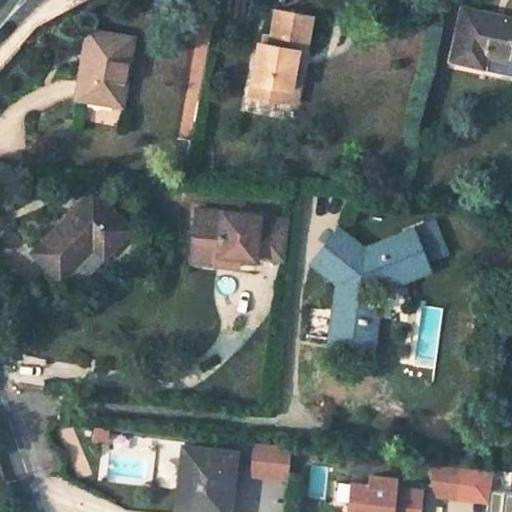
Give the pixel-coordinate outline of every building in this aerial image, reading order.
[(473,67),(475,55),(511,63),(511,20),(459,9),(446,61),(473,67)] [(256,45),(246,96),(286,102),(295,51),(303,53),(310,17),(274,11),(270,36),(266,36),(265,46),(256,45)] [(80,102),(110,105),(116,72),(124,73),(130,39),(92,33),(80,102)] [(295,51),(286,102),(295,104),(303,53),(295,51)] [(61,283),(92,247),(105,257),(130,229),(89,194),(33,258),(61,283)] [(238,259),(253,261),(253,258),(283,262),(287,222),(195,211),(190,254),(238,259)] [(330,344),(371,349),(376,311),(358,299),(360,289),(380,293),(412,279),(407,269),(421,263),(410,235),(362,254),(337,235),(319,259),(344,279),(338,285),(330,344)] [(238,259),(190,254),(189,263),(236,269),(238,259)] [(312,267),(338,285),(344,279),(319,259),(312,267)] [(284,479),(286,445),(247,442),(245,476),(284,479)] [(175,511),(225,511),(232,455),(182,450),(175,511)] [(511,511),(511,489),(488,488),(489,470),(428,465),(426,496),(486,501),(485,511),(511,511)] [(416,511),(420,484),(390,480),(391,473),(364,470),(362,480),(341,477),(338,504),(360,507),(359,511),(416,511)]
